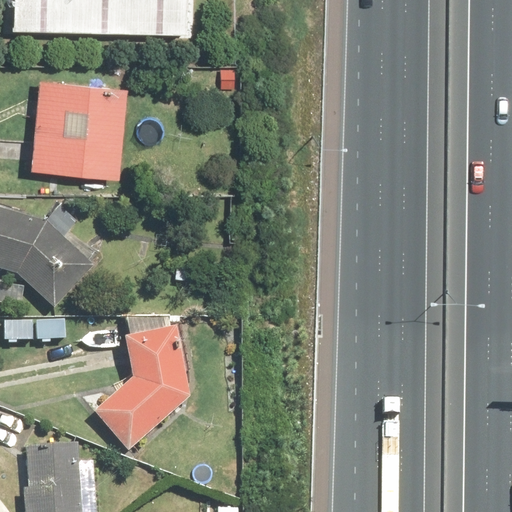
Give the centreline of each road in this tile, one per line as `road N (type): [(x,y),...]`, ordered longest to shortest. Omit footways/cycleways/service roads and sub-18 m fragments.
road 1 (motorway): [(494,0),(490,511)]
road 2 (motorway): [(383,511),(383,0)]
